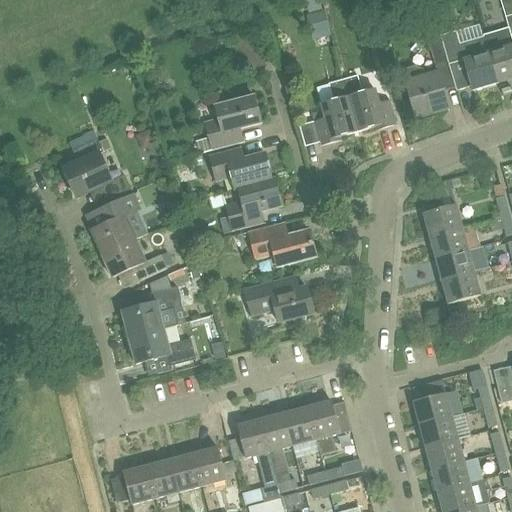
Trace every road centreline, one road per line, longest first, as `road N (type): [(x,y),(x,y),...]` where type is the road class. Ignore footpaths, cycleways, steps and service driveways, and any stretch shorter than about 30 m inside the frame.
road 1 (residential): [(369,358),(122,420),(93,310),(39,197)]
road 2 (residential): [(383,212),(306,198),(272,76)]
road 3 (residential): [(383,212),(399,172),(419,157),(511,125)]
road 4 (residential): [(371,388),(493,357),(511,341)]
road 5 (residential): [(369,358),(383,212)]
road 6 (residential): [(402,511),(371,388)]
